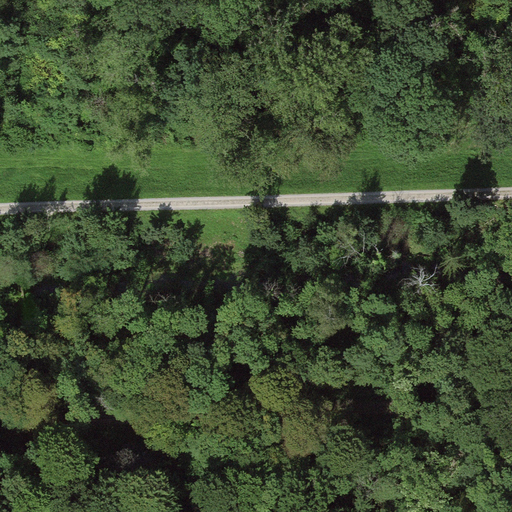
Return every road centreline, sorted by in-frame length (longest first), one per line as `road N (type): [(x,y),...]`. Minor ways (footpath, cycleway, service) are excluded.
road 1 (track): [(511,193),(0,209)]
road 2 (track): [(504,409),(0,424)]
road 3 (track): [(420,511),(504,409)]
